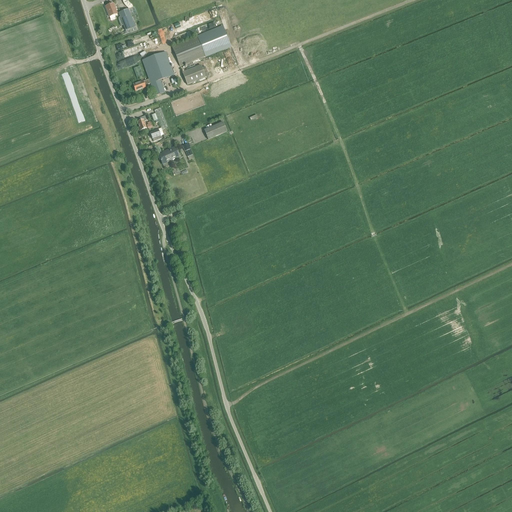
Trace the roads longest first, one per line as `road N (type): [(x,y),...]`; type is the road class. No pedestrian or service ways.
road 1 (unclassified): [(270,511),(81,0)]
road 2 (track): [(226,407),(511,264)]
